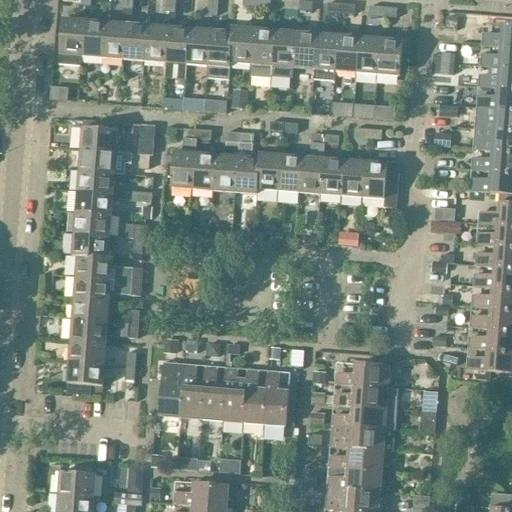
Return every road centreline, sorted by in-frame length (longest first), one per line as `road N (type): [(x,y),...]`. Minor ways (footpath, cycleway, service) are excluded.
road 1 (secondary): [(0,369),(29,0)]
road 2 (residential): [(409,268),(419,217),(413,188),(427,0)]
road 3 (residential): [(256,328),(263,263),(332,262)]
